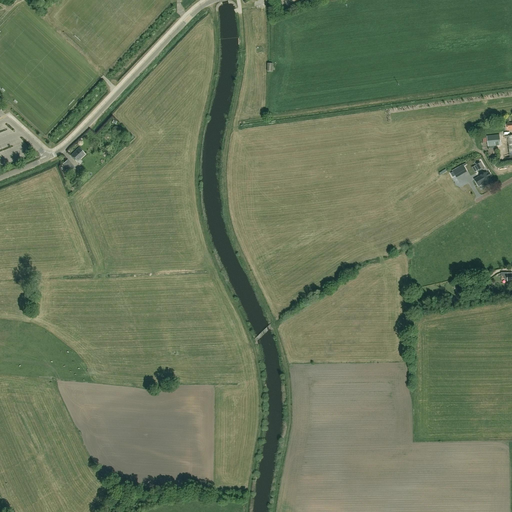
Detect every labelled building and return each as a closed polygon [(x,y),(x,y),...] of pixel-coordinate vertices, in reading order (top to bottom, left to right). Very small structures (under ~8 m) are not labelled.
[(304,0),(276,0),(281,11),(305,2),(304,0)] [(488,146),(488,149),(488,150),(496,150),(495,146),(500,145),(499,135),(487,136),(488,146)] [(505,158),(511,157),(511,135),(502,136),(505,158)] [(77,162),(85,155),(79,148),(70,156),(77,162)] [(71,175),(76,170),(68,160),(63,164),(71,175)] [(479,171),(484,167),(481,162),(476,166),(479,171)] [(479,177),(475,179),(479,186),(483,183),(486,187),(492,183),(489,177),(491,176),(489,173),(488,174),(487,172),(479,177)] [(511,273),(511,275),(507,275),(507,272),(501,272),(501,275),(504,275),(504,280),(507,280),(507,281),(511,280),(511,273)] [(465,291),(468,290),(466,283),(459,284),(460,290),(464,289),(465,291)]
